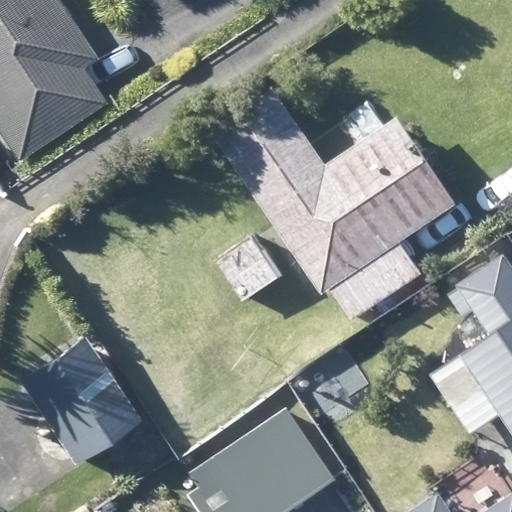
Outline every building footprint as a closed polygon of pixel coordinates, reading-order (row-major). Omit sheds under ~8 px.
[(63,0),(0,0),(0,126),(24,163),(111,105),(108,100),(85,64),(99,54),(84,32),(63,0)] [(338,162),(321,137),(288,87),(224,129),(333,291),(465,202),(463,199),(408,115),(384,132),(338,162)] [(221,255),(252,301),(290,277),(260,230),(221,255)] [(511,257),(472,285),(504,334),(442,376),(481,434),(511,413),(511,257)] [(44,414),(80,464),(146,416),(89,335),(22,382),(44,414)] [(290,511),(330,485),(339,479),(289,406),(191,472),(200,485),(190,491),(204,511),(290,511)] [(467,511),(453,492),(421,511),(467,511)]
